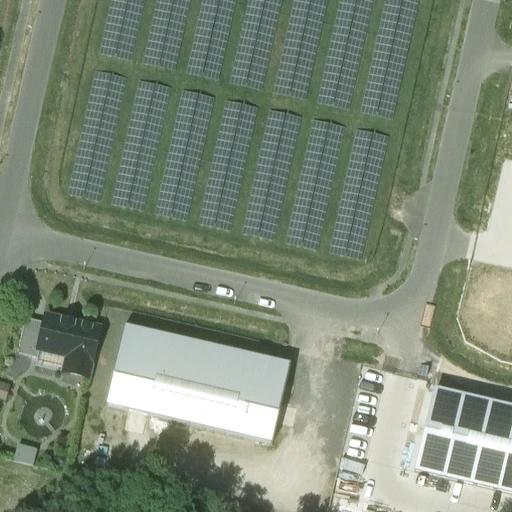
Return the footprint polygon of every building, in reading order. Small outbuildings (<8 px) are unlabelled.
[(44,326),(38,352),(39,352),(67,359),(63,374),(87,380),(98,331),(46,319),(44,326)] [(38,352),(44,326),(27,322),(18,357),(37,361),(39,352),(38,352)] [(290,367),(123,328),(105,408),(271,446),(290,367)] [(511,410),(433,392),(414,472),(511,494),(511,410)] [(17,444),(13,461),(32,466),(36,449),(17,444)]
